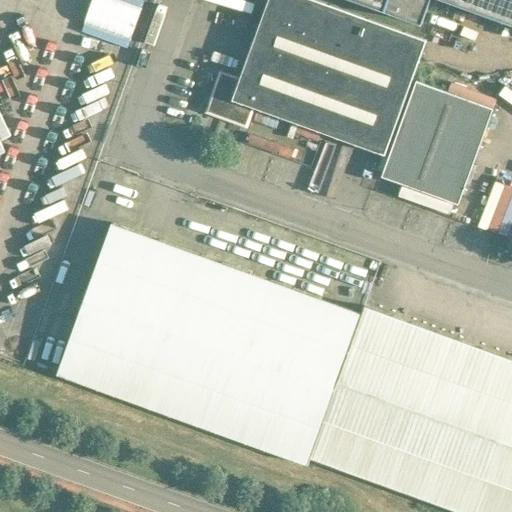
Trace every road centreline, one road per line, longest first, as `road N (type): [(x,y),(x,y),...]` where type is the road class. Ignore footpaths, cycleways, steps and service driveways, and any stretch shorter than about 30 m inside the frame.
road 1 (unclassified): [(511,286),(152,154),(140,108),(173,0)]
road 2 (tertiary): [(189,511),(0,444)]
